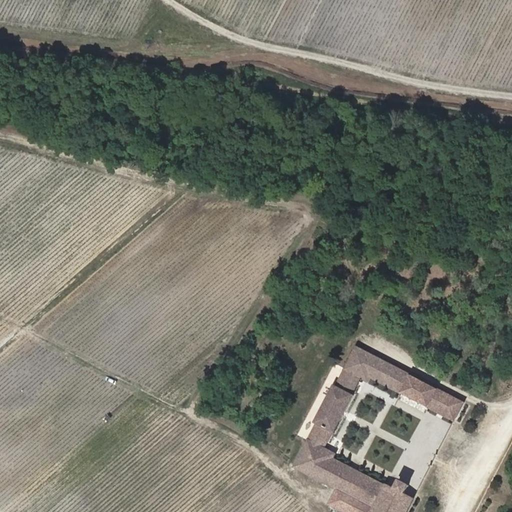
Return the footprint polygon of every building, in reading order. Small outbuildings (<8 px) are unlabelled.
[(352,355),(341,377),(356,385),(358,380),(367,385),(390,398),(400,380),(352,355)] [(356,385),(341,377),(332,394),(330,393),(310,430),(313,431),(291,474),(364,511),(407,511),(410,506),(401,501),(393,497),(383,492),(382,495),(327,466),(312,458),(314,454),(318,456),(327,439),(330,440),(349,403),(347,402),(356,385)] [(367,385),(358,380),(356,385),(364,390),(367,385)] [(460,412),(400,380),(390,398),(451,429),(460,412)] [(318,456),(314,454),(312,458),(327,466),(330,462),(318,456)] [(405,494),(397,489),(393,497),(401,501),(405,494)]
